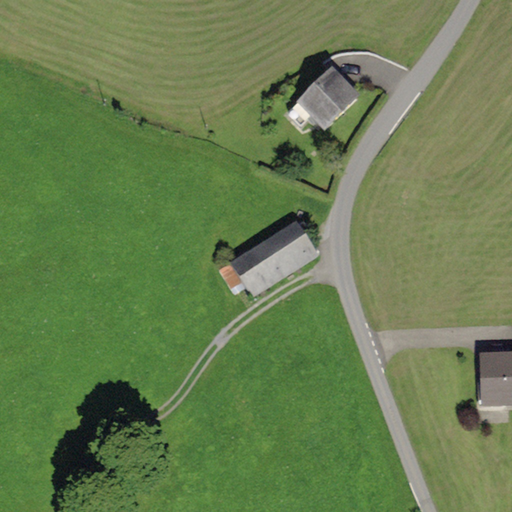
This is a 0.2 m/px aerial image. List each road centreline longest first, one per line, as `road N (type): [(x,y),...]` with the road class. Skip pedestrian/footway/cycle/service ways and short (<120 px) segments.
road 1 (unclassified): [(472,0),(360,159),(340,237),(349,302),(430,511)]
road 2 (track): [(341,265),(259,308),(135,435),(93,506)]
